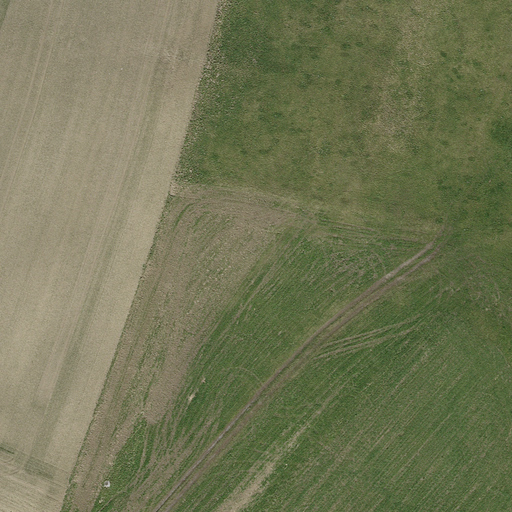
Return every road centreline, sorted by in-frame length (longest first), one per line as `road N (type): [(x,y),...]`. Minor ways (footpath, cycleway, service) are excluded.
road 1 (motorway): [(511,147),(288,511)]
road 2 (track): [(158,511),(365,298),(446,249)]
road 3 (motorway): [(435,511),(511,387)]
